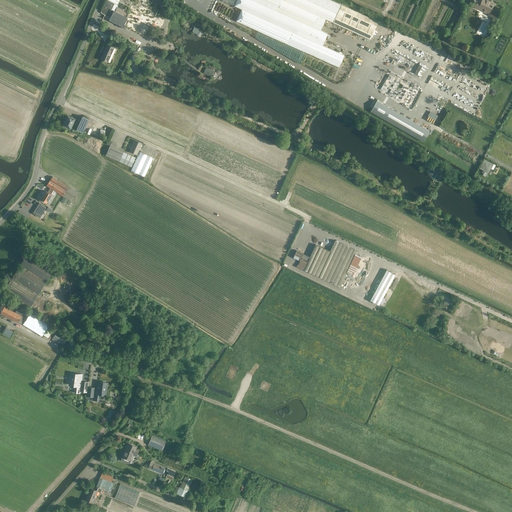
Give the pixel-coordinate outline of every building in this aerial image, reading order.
[(106,0),(103,6),(112,11),(115,3),(115,4),(117,0),(119,1),(120,0),(106,0)] [(330,0),(220,0),(241,9),(236,20),(339,67),(344,55),(323,45),(329,34),(321,30),(326,19),(370,40),(378,21),(348,8),(330,0)] [(480,9),(484,11),(488,13),(490,10),(493,4),(489,2),(489,1),(486,0),(482,0),(481,3),(478,1),(475,8),(480,10),(480,9)] [(114,11),(110,20),(122,26),(122,27),(125,29),(126,27),(124,27),(125,25),(123,24),(127,17),(129,13),(116,7),(114,11)] [(107,62),(114,47),(115,46),(111,44),(110,46),(107,44),(101,59),(107,62)] [(209,75),(212,70),(207,67),(206,68),(205,68),(203,72),(209,75)] [(387,75),(381,89),(384,90),(384,92),(388,94),(392,85),(391,85),(394,78),(387,75)] [(429,131),(388,106),(377,100),(370,112),(423,142),(429,131)] [(68,115),(63,125),(70,128),(75,119),(68,115)] [(76,129),(83,132),(89,119),(82,116),(76,129)] [(129,151),(137,155),(142,143),(134,140),(129,151)] [(109,146),(105,155),(131,167),(135,158),(109,146)] [(139,151),(130,171),(144,177),(153,158),(139,151)] [(480,168),(489,172),(493,163),(484,158),(480,168)] [(50,180),(46,185),(50,188),(48,191),(51,193),(54,190),(73,202),(79,193),(58,180),(52,176),(50,180)] [(51,193),(48,191),(48,192),(46,190),(40,199),(47,203),(52,194),(51,194),(51,193)] [(45,207),(38,202),(31,213),(39,218),(45,207)] [(316,244),(304,270),(340,287),(357,250),(335,240),(330,251),(316,244)] [(307,261),(309,257),(296,250),(294,256),(295,257),(296,256),(307,261)] [(27,251),(3,290),(29,307),(54,267),(27,251)] [(300,258),(296,266),(303,269),(307,261),(300,258)] [(351,277),(359,280),(368,262),(361,258),(351,277)] [(371,261),(353,295),(366,302),(384,268),(371,261)] [(387,269),(370,303),(377,306),(396,273),(387,269)] [(98,283),(91,278),(86,285),(93,290),(98,283)] [(0,313),(18,322),(22,324),(25,318),(21,316),(0,305),(1,303),(0,302),(0,313)] [(29,313),(23,325),(42,336),(49,325),(29,313)] [(48,338),(50,334),(53,329),(49,326),(44,335),(48,338)] [(6,327),(4,332),(11,335),(13,330),(6,327)] [(70,336),(75,340),(79,336),(72,330),(68,334),(70,336)] [(57,331),(52,339),(63,346),(68,338),(57,331)] [(65,347),(72,351),(75,345),(78,347),(80,343),(75,340),(70,336),(67,341),(69,342),(65,347)] [(81,392),(87,392),(87,389),(88,387),(89,382),(81,381),(82,377),(78,376),(79,374),(71,373),(70,385),(75,386),(74,393),(80,394),(81,392)] [(99,384),(98,384),(95,383),(95,388),(88,387),(87,389),(87,392),(86,394),(93,395),(93,400),(98,401),(99,394),(105,395),(107,383),(99,382),(99,384)] [(148,444),(162,450),(166,441),(152,435),(148,444)] [(124,449),(137,454),(138,451),(135,450),(137,446),(128,443),(126,446),(124,449)] [(129,463),(131,460),(133,455),(136,456),(137,454),(124,449),(122,454),(123,455),(122,456),(123,456),(121,460),(129,463)] [(165,468),(154,463),(152,469),(163,473),(165,468)] [(166,470),(168,471),(167,474),(174,476),(176,471),(167,467),(166,470)] [(100,477),(96,486),(105,490),(110,492),(114,483),(100,477)] [(177,493),(182,495),(184,496),(187,490),(192,479),(185,477),(180,487),(179,486),(177,493)] [(120,483),(115,498),(134,505),(140,491),(120,483)] [(96,486),(95,490),(90,488),(86,499),(93,502),(97,491),(100,492),(103,493),(105,490),(96,486)]
